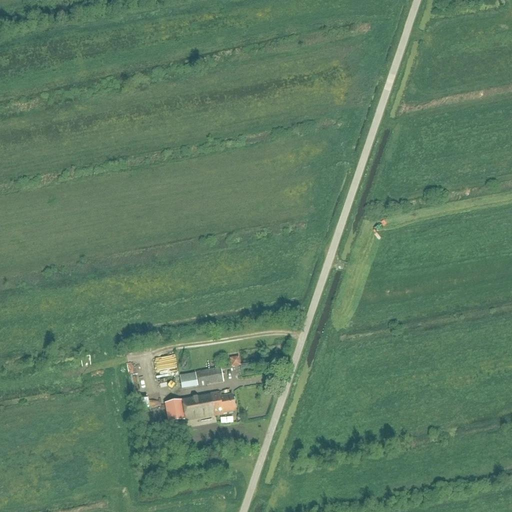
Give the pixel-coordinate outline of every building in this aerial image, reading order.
[(229,372),(240,370),(238,360),(228,362),(229,372)] [(223,382),(220,367),(195,373),(195,372),(179,376),(182,390),(189,389),(189,388),(198,386),(198,387),(223,382)] [(237,390),(262,386),(261,378),(236,382),(237,390)] [(219,397),(219,394),(165,404),(167,423),(184,420),(222,413),(222,414),(235,412),(232,395),(219,397)] [(138,405),(139,413),(149,412),(148,403),(138,405)]
